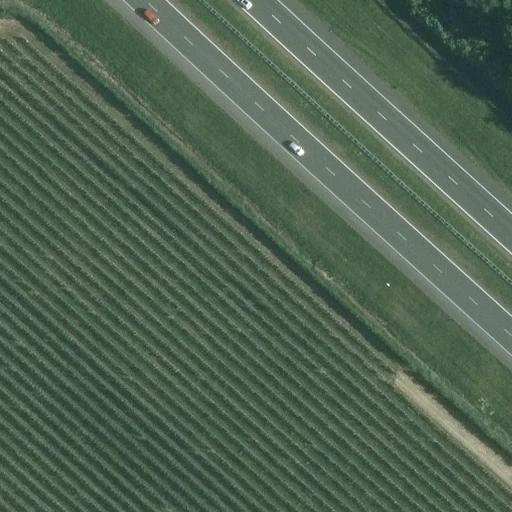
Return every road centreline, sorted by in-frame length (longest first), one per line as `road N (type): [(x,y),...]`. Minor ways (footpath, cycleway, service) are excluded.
road 1 (motorway): [(143,0),(511,337)]
road 2 (motorway): [(511,229),(259,0)]
road 3 (track): [(511,483),(400,385)]
